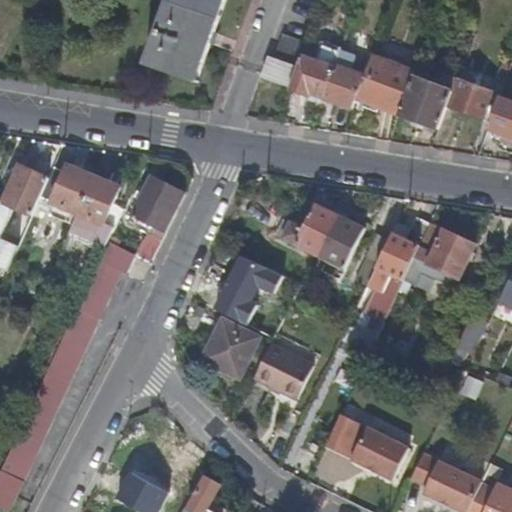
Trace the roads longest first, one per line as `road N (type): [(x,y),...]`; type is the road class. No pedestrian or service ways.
road 1 (secondary): [(511,190),(228,146)]
road 2 (residential): [(314,511),(241,464),(195,406),(133,358)]
road 3 (residential): [(228,146),(133,358)]
road 4 (secondary): [(228,146),(0,107)]
road 5 (residential): [(133,358),(52,511)]
